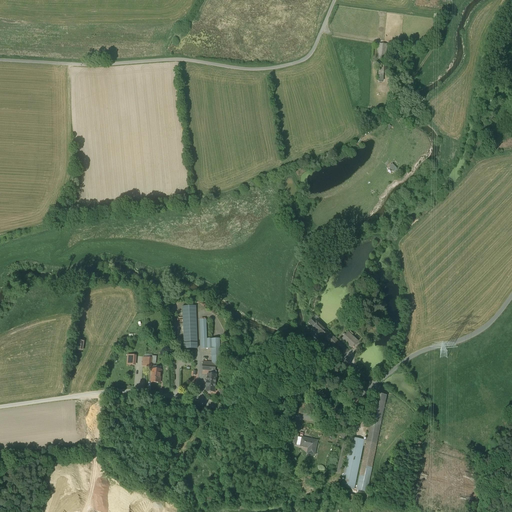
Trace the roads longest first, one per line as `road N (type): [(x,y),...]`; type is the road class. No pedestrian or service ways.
road 1 (unclassified): [(0,407),(113,390),(310,417),(343,406),(423,350),(478,332),(511,295)]
road 2 (track): [(401,117),(401,94),(443,33),(448,0)]
